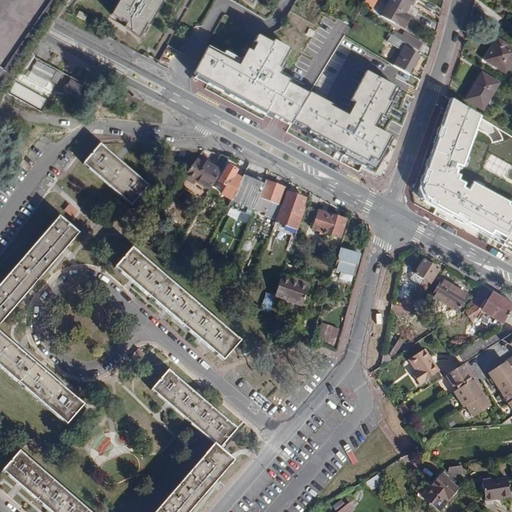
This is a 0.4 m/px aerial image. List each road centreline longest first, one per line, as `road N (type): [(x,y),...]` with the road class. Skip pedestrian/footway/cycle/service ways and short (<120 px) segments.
road 1 (residential): [(147,322),(101,282),(77,277),(56,288),(40,311),(39,332),(71,362),(100,365),(122,342)]
road 2 (residential): [(388,213),(345,366),(279,438)]
road 3 (residential): [(0,225),(52,153),(94,126),(190,132),(210,125)]
road 4 (primary): [(217,113),(6,0)]
road 5 (primary): [(0,12),(210,125)]
road 6 (tertiary): [(457,0),(388,213)]
road 7 (primary): [(210,125),(347,199),(369,203)]
road 8 (primary): [(369,203),(354,186),(217,113)]
road 9 (residential): [(279,438),(147,322)]
road 10 (primary): [(388,213),(511,280)]
